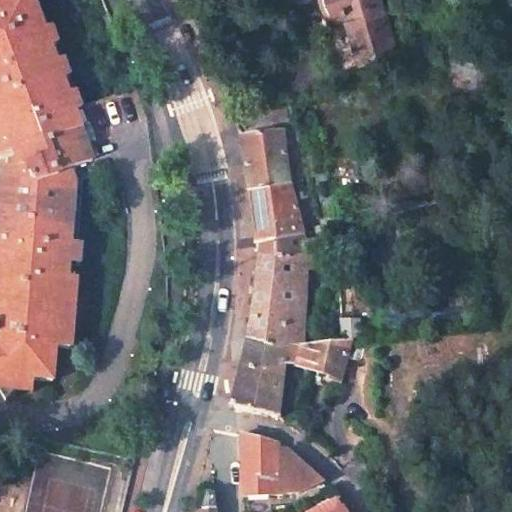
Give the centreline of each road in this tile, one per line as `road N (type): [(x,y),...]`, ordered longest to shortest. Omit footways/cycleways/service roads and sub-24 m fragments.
road 1 (secondary): [(191,402),(221,264),(214,184),(190,89),(146,0)]
road 2 (residential): [(191,402),(284,433),(357,511)]
road 3 (residential): [(233,511),(233,481),(217,432),(191,402)]
